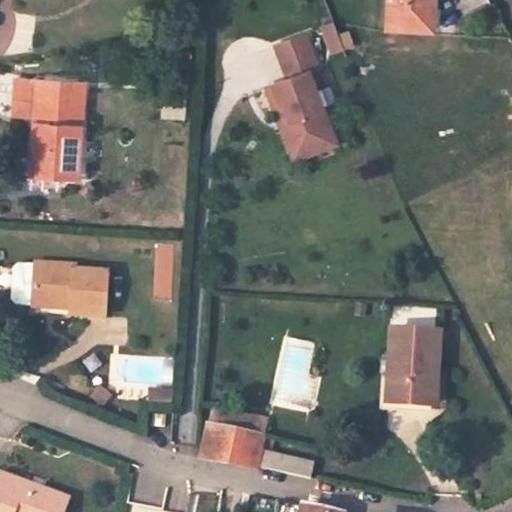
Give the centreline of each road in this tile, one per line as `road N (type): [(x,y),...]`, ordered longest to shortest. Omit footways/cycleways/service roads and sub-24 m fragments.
road 1 (residential): [(383,511),(173,468),(0,401)]
road 2 (unknown): [(511,57),(407,122),(263,187)]
